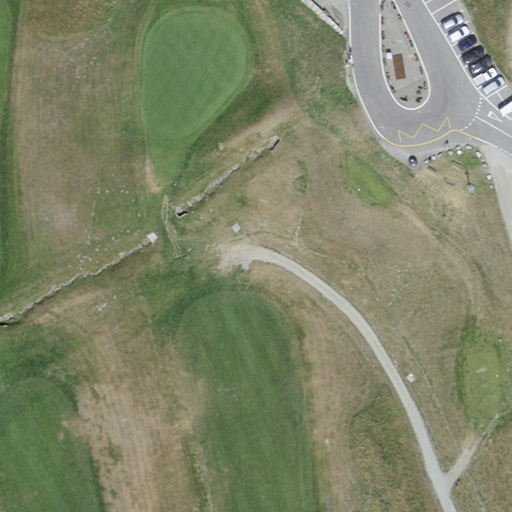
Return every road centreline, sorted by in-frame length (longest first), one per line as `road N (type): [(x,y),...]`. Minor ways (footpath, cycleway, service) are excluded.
road 1 (track): [(248,254),(275,256),(322,282),(375,342),(413,410),(451,511)]
road 2 (tertiary): [(365,0),(370,83),(388,121),(433,128),(453,102)]
